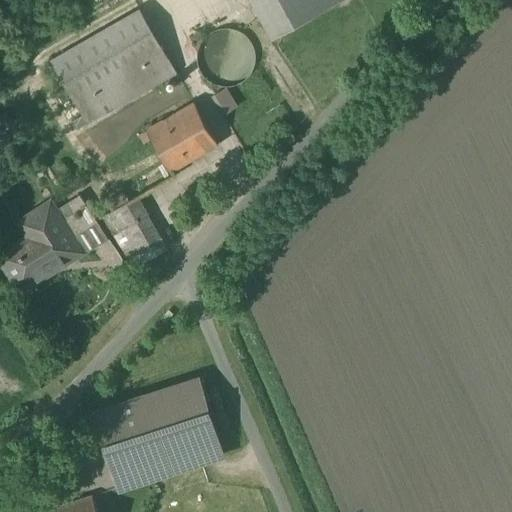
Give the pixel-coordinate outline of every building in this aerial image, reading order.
[(251,0),(273,38),(343,0),(251,0)] [(129,103),(174,74),(133,7),(45,61),(86,127),(129,103)] [(236,32),(223,29),(214,31),(207,35),(199,46),(197,55),(200,67),(205,75),(213,81),(221,83),(230,83),(238,79),(245,73),(249,67),(251,58),(251,50),(247,41),(244,38),(236,32)] [(285,131),(257,84),(207,114),(236,161),(285,131)] [(143,131),(132,111),(87,135),(121,198),(128,194),(213,148),(190,106),(143,131)] [(80,194),(66,203),(80,225),(94,216),(80,194)] [(165,253),(128,194),(121,198),(95,214),(132,273),(165,253)] [(75,228),(80,225),(66,203),(55,210),(50,202),(20,221),(30,237),(0,255),(0,256),(21,290),(53,270),(51,267),(80,248),(73,237),(78,233),(75,228)] [(197,379),(95,413),(120,489),(151,479),(222,456),(197,379)] [(97,511),(92,495),(43,511),(97,511)]
